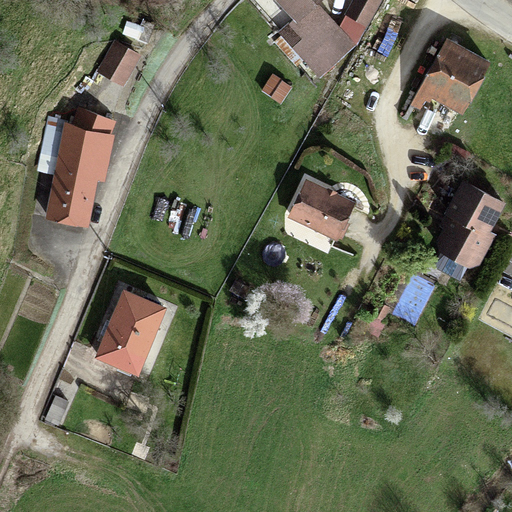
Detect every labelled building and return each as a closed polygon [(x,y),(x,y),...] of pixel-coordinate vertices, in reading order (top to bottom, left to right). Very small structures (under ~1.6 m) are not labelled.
[(279,0),(295,17),(290,22),(303,36),(291,47),(303,60),(339,27),(314,0),(279,0)] [(353,0),(346,12),(366,23),(378,0),(353,0)] [(339,27),(303,60),(318,75),(353,43),(366,23),(346,12),(339,27)] [(303,36),(290,22),(279,33),(282,36),(291,47),(303,36)] [(282,36),(276,42),(297,65),(303,60),(291,47),(282,36)] [(419,87),(462,110),(488,63),(445,39),(419,87)] [(101,69),(123,81),(138,55),(116,43),(101,69)] [(65,121),(48,216),(85,223),(103,136),(106,137),(112,120),(80,107),(74,125),(65,121)] [(34,169),(51,173),(63,119),(47,115),(34,169)] [(491,234),(486,231),(502,201),(464,180),(447,211),(448,212),(453,215),(446,226),(438,240),(441,250),(467,263),(477,260),(491,234)] [(290,215),(335,236),(351,202),(306,181),(290,215)] [(446,226),(453,215),(448,212),(442,223),(446,226)] [(279,264),(285,248),(268,241),(261,258),(279,264)] [(389,315),(412,327),(434,285),(411,273),(389,315)] [(123,289),(96,354),(135,370),(163,306),(123,289)] [(388,307),(377,301),(372,312),(383,318),(388,307)] [(502,327),(511,330),(511,310),(507,309),(502,327)] [(55,394),(45,417),(56,422),(67,399),(55,394)]
